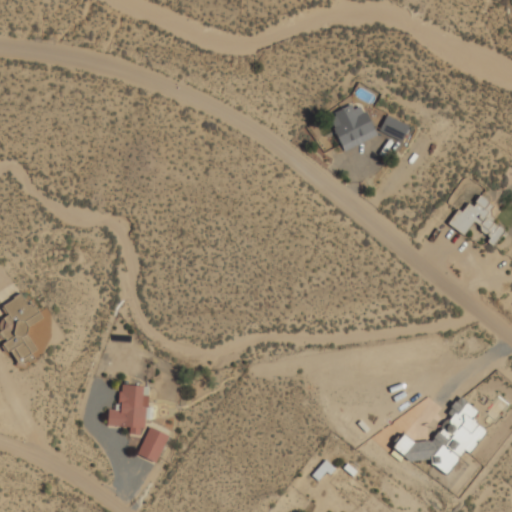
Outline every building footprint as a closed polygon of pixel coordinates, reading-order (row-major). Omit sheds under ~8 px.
[(343,150),(375,135),(359,100),(327,114),(343,150)] [(401,139),(407,124),(385,115),(379,130),(401,139)] [(447,224),(463,235),(472,222),(489,234),(485,240),(493,246),(506,227),(487,215),(495,205),(479,194),(471,205),(464,200),(447,224)] [(0,332),(18,365),(39,353),(24,327),(40,318),(24,291),(0,305),(5,314),(0,316),(0,332)] [(147,384),(119,383),(118,406),(107,406),(106,424),(110,426),(128,427),(128,433),(133,435),(143,435),(143,436),(136,455),(156,463),(166,434),(167,433),(152,428),(145,427),(147,384)] [(443,478),(463,450),(468,454),(485,430),(470,419),(477,410),(460,398),(426,446),(404,431),(395,444),(443,478)] [(320,482),(333,465),(324,458),(311,474),(320,482)]
